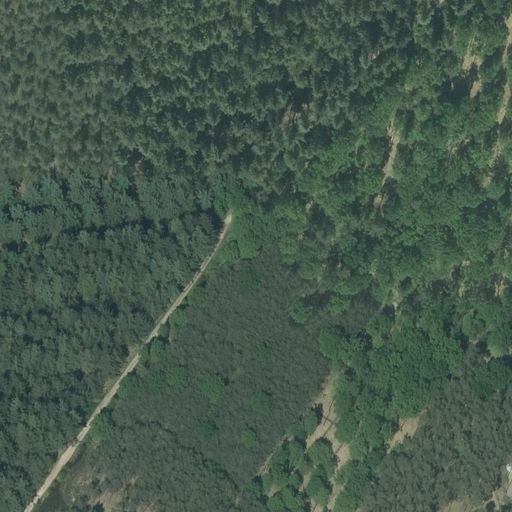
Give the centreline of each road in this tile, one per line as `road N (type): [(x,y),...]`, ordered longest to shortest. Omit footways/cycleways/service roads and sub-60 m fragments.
road 1 (track): [(31,511),(245,220)]
road 2 (track): [(234,214),(511,364)]
road 3 (track): [(443,0),(292,133),(250,178),(234,214)]
road 4 (track): [(0,263),(220,229),(234,214)]
